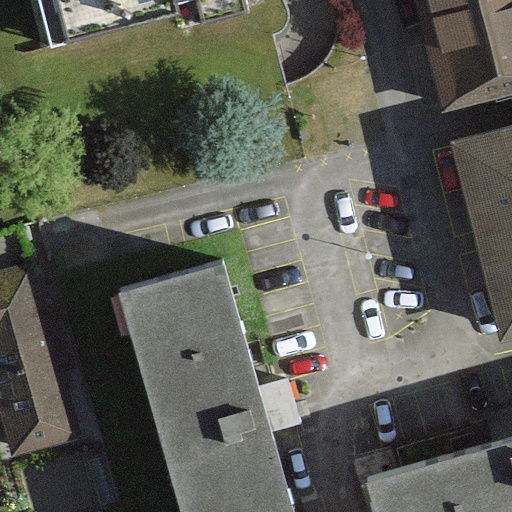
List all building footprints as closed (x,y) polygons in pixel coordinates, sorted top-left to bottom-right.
[(41,0),(54,44),(172,13),(177,32),(242,15),(238,0),(41,0)] [(511,0),(408,0),(434,104),(511,84),(511,0)] [(511,329),(511,114),(440,134),(494,335),(511,329)] [(87,441),(28,246),(0,254),(0,434),(9,464),(87,441)] [(179,511),(287,511),(213,248),(113,276),(179,511)] [(511,511),(511,431),(384,469),(396,511),(511,511)]
